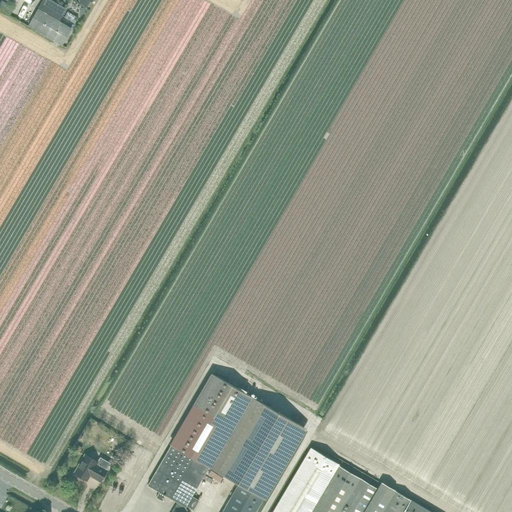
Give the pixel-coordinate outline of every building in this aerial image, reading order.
[(62,46),(72,28),(60,21),(67,9),(51,0),(42,0),(28,26),(62,46)] [(25,14),(31,18),(36,8),(30,5),(25,14)] [(255,511),(305,428),(213,374),(148,485),(159,492),(156,497),(162,501),(165,495),(177,502),(171,511),(185,511),(186,510),(184,509),(186,506),(193,509),(198,501),(191,497),(209,467),(239,484),(222,511),(255,511)] [(134,443),(113,481),(128,489),(150,452),(134,443)] [(377,489),(339,466),(339,465),(312,448),(272,511),(432,511),(411,499),(410,500),(381,482),(377,489)] [(111,463),(101,457),(100,457),(98,462),(85,455),(74,473),(87,481),(91,475),(93,476),(93,477),(94,478),(100,482),(107,470),(111,463)]
